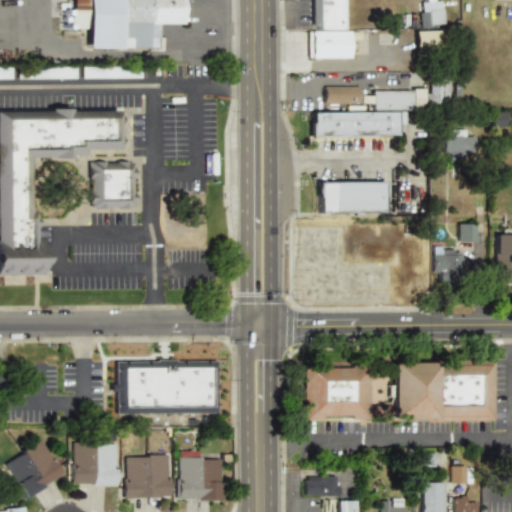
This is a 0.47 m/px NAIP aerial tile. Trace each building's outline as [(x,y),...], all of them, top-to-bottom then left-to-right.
[(85,49),(157,49),(157,24),(181,24),(181,0),(70,0),(70,28),(85,28),(85,49)] [(341,29),(341,0),(309,0),(309,58),(349,58),(349,29),(341,29)] [(440,25),(439,1),(417,2),(418,26),(440,25)] [(0,78),(10,79),(9,68),(0,67),(0,78)] [(74,78),(74,68),(16,69),(16,79),(74,78)] [(80,78),(139,79),(139,69),(80,68),(80,78)] [(428,102),(447,102),(447,74),(428,74),(428,102)] [(357,85),(322,85),(322,105),(408,106),(408,93),(357,92),(357,85)] [(0,109),(0,273),(31,273),(31,153),(116,153),(116,109),(0,109)] [(393,137),(393,111),(307,111),(307,137),(393,137)] [(463,129),(441,129),(441,153),(472,153),(472,136),(463,136),(463,129)] [(131,208),(131,160),(87,160),(87,208),(131,208)] [(315,213),(382,213),(382,181),(315,181),(315,213)] [(474,241),(474,223),(455,223),(455,241),(474,241)] [(511,233),(492,233),(493,283),(511,283),(511,233)] [(459,273),(459,248),(429,248),(429,273),(459,273)] [(214,413),(214,359),(111,360),(111,383),(106,383),(106,394),(111,394),(111,413),(214,413)] [(492,420),(492,361),(389,361),(388,420),(492,420)] [(300,363),(299,417),(385,418),(385,405),(365,405),(365,364),(300,363)] [(0,463),(21,500),(61,476),(39,438),(0,461),(0,463)] [(114,485),(114,441),(68,441),(68,485),(114,485)] [(431,451),(414,451),(414,467),(431,467),(431,451)] [(166,454),(120,454),(120,498),(166,498),(166,454)] [(219,500),(219,456),(173,456),(173,500),(219,500)] [(461,465),(444,465),(444,483),(461,483),(461,465)] [(335,496),(335,475),(301,475),(301,496),(335,496)] [(417,511),(438,511),(438,482),(417,482),(417,511)] [(472,511),(472,505),(462,505),(462,495),(449,495),(449,511),(472,511)] [(401,511),(401,498),(375,498),(375,511),(401,511)] [(354,511),(354,500),(329,500),(329,511),(354,511)]
